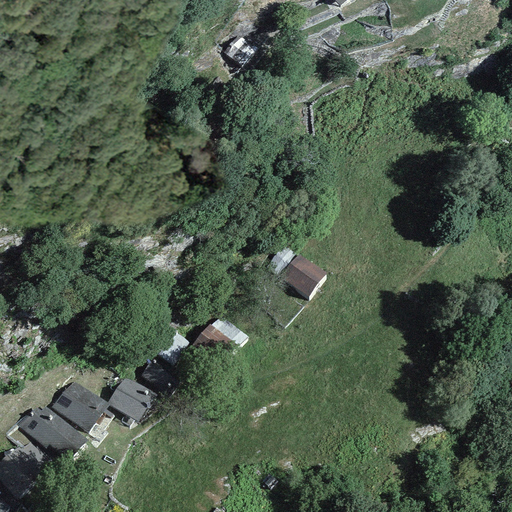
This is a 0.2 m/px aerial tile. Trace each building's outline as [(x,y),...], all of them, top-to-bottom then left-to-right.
[(323,0),(335,15),(354,0),(323,0)] [(272,264),(284,274),(295,260),(283,251),(272,264)] [(278,281),(305,303),(325,279),(298,257),(295,260),(284,274),(278,281)] [(220,319),(202,338),(228,362),(246,343),(220,319)] [(189,347),(166,331),(151,352),(173,368),(189,347)] [(196,347),(178,369),(190,379),(208,358),(196,347)] [(160,363),(145,379),(165,399),(180,382),(160,363)] [(108,404),(139,426),(157,401),(126,379),(108,404)] [(54,406),(91,438),(113,413),(75,381),(54,406)] [(62,470),(86,444),(41,404),(17,430),(62,470)] [(0,465),(0,477),(19,504),(52,481),(28,446),(0,465)] [(0,511),(7,511),(10,509),(0,502),(0,511)]
